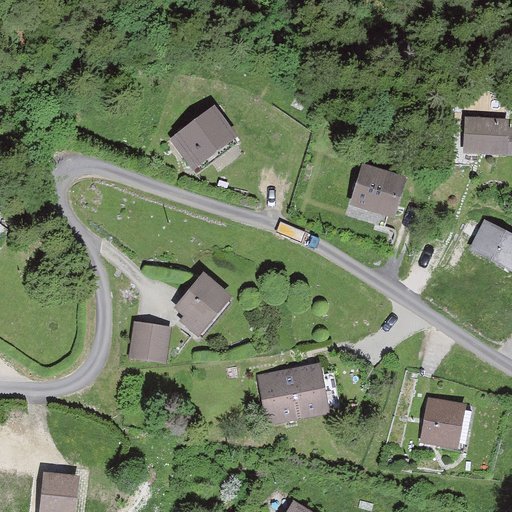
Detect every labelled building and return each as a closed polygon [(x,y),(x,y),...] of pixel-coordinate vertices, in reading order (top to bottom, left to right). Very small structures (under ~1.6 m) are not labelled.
[(171,140),(196,173),(238,142),(214,109),(171,140)] [(511,117),(461,115),(459,156),(510,159),(511,118),(511,117)] [(345,208),(392,222),(405,177),(358,163),(345,208)] [(465,253),(511,271),(511,232),(479,219),(465,253)] [(174,310),(202,333),(231,299),(203,276),(174,310)] [(169,332),(135,328),(130,365),(163,370),(169,332)] [(259,377),(267,425),(330,414),(321,366),(259,377)] [(430,404),(420,448),(464,459),(474,415),(430,404)] [(41,511),(80,511),(84,482),(46,477),(41,511)]
